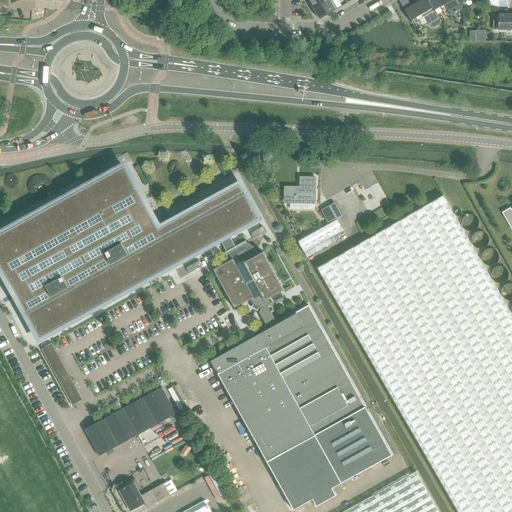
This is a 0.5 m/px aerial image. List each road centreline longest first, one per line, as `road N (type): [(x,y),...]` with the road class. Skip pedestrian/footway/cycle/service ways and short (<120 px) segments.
road 1 (unclassified): [(56,130),(76,141),(168,126),(511,145)]
road 2 (primary): [(73,112),(101,112),(146,88),(465,116)]
road 3 (primary): [(465,116),(197,67)]
road 4 (unclassified): [(107,511),(0,315)]
